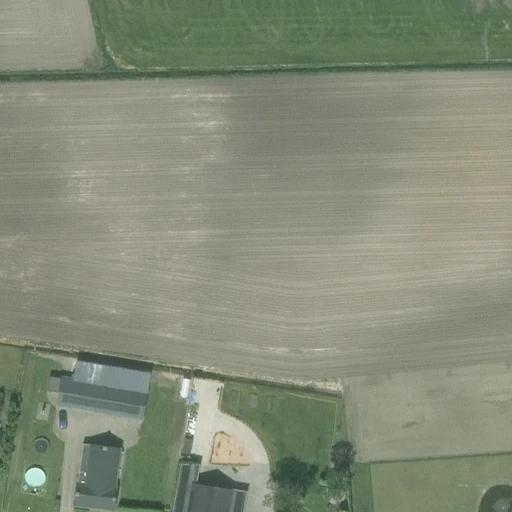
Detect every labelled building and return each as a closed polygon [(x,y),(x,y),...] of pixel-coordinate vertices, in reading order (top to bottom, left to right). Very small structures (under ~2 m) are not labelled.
[(48,378),(46,392),(58,394),(56,408),(70,410),(102,415),(107,386),(75,381),(61,379),(61,380),(48,378)] [(74,506),(113,511),(116,490),(115,490),(120,449),(92,446),(92,447),(82,445),(76,486),(74,506)] [(204,468),(202,476),(217,479),(219,470),(204,468)] [(192,486),(187,511),(227,511),(231,492),(192,486)] [(331,489),(328,494),(329,500),(334,503),(339,502),(343,497),(341,492),(337,488),(331,489)]
